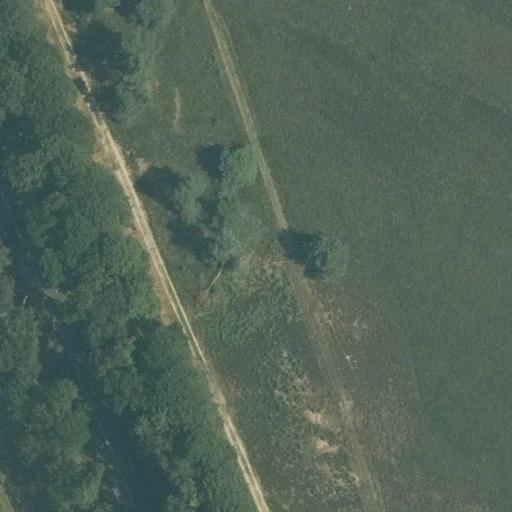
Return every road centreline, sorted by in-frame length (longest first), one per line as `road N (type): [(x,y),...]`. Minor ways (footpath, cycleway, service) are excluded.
road 1 (track): [(263,511),(47,0)]
road 2 (primary): [(135,511),(0,194)]
